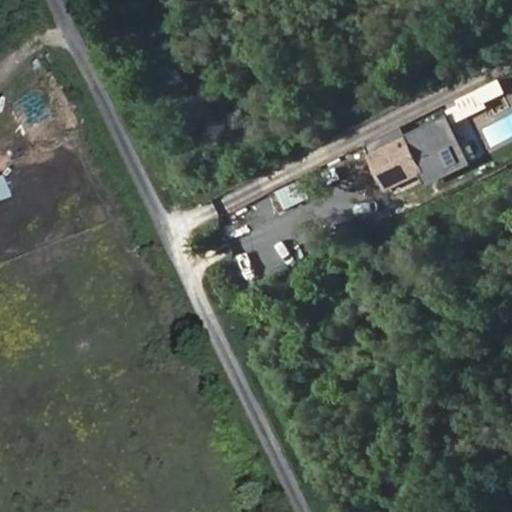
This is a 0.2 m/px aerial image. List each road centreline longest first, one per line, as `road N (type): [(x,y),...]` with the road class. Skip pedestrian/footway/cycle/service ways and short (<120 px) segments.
road 1 (residential): [(311,511),(60,0)]
road 2 (unknown): [(174,233),(511,58)]
